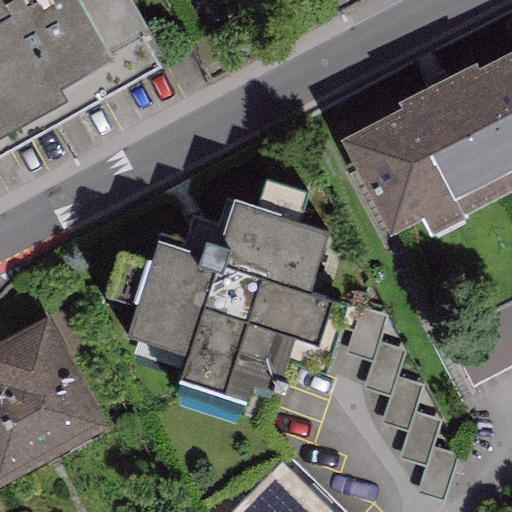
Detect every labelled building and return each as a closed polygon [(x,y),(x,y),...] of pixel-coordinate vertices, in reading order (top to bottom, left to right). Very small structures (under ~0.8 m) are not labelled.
[(0,0),(0,175),(158,85),(153,75),(162,69),(129,13),(132,11),(125,0),(36,0),(33,2),(31,0),(0,0)] [(511,206),(511,66),(476,84),(473,78),(397,116),(402,125),(338,157),(388,255),(421,238),(430,255),(465,238),(462,231),(511,206)] [(307,210),(264,196),(255,222),(222,211),(216,232),(190,224),(180,255),(157,248),(147,279),(117,269),(102,314),(135,325),(125,356),(186,376),(178,402),(264,429),(273,403),(284,407),(292,384),(325,395),(346,331),(332,326),(306,318),(326,256),(296,246),(307,210)] [(511,302),(445,336),(471,387),(511,366),(511,302)] [(385,318),(358,309),(345,355),(372,365),(363,391),(389,400),(380,427),(408,434),(398,462),(424,469),(415,496),(441,504),(457,460),(430,451),(438,425),(415,416),(421,390),(397,381),(403,355),(378,347),(385,318)] [(0,494),(107,438),(47,326),(0,350),(0,494)] [(322,511),(279,469),(235,511),(322,511)]
